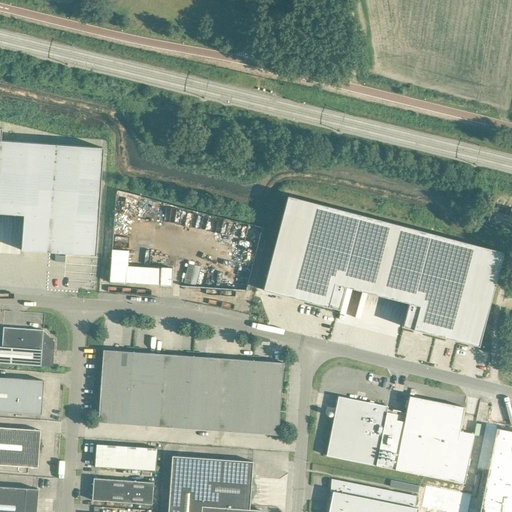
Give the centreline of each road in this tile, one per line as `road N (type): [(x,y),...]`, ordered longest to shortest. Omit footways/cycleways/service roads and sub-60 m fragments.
road 1 (unclassified): [(511,127),(253,63)]
road 2 (unclassified): [(253,63),(0,6)]
road 3 (unclassified): [(308,341),(160,308),(81,303)]
road 4 (unclassified): [(511,395),(308,341)]
road 5 (unclassified): [(66,511),(81,303)]
road 6 (unclassified): [(296,511),(308,341)]
